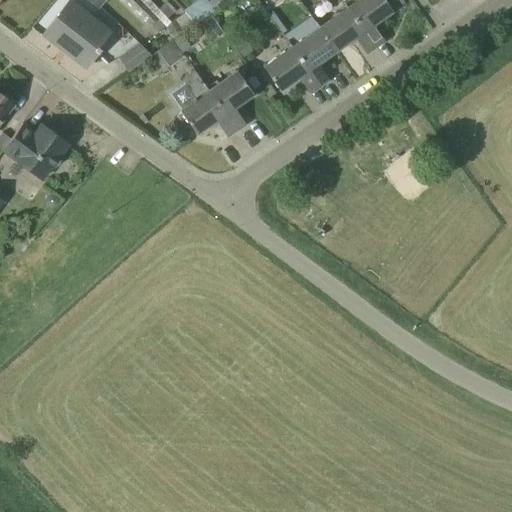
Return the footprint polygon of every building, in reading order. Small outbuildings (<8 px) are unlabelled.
[(84,68),(88,64),(97,52),(98,53),(101,49),(98,47),(111,31),(71,0),(69,0),(42,35),(84,68)] [(105,0),(87,0),(98,9),(105,0)] [(140,0),(124,0),(150,26),(157,33),(165,26),(140,0)] [(373,24),(392,11),(404,3),(401,0),(357,0),(347,8),(375,47),(385,41),(373,24)] [(366,54),(375,47),(347,8),(320,27),(336,50),(354,37),(366,54)] [(317,64),(336,50),(320,27),(292,47),(320,86),(329,80),(317,64)] [(236,46),(243,57),(254,50),(246,39),(236,46)] [(147,57),(147,58),(158,73),(183,56),(171,40),(151,54),(147,57)] [(147,57),(151,54),(139,43),(117,57),(128,72),(147,58),(147,57)] [(310,93),(320,86),(292,47),(264,67),(280,90),(299,77),(310,93)] [(237,130),(206,87),(194,71),(183,79),(196,99),(180,110),(196,134),(215,120),(227,137),(237,130)] [(206,87),(237,130),(245,124),(234,107),(253,95),(237,71),(218,83),(216,80),(206,87)] [(0,121),(14,103),(10,101),(12,98),(4,93),(3,95),(0,93),(0,121)] [(41,179),(68,143),(42,124),(35,132),(23,123),(11,139),(2,150),(41,179)] [(0,150),(1,152),(2,150),(11,139),(2,132),(0,134),(0,150)]
